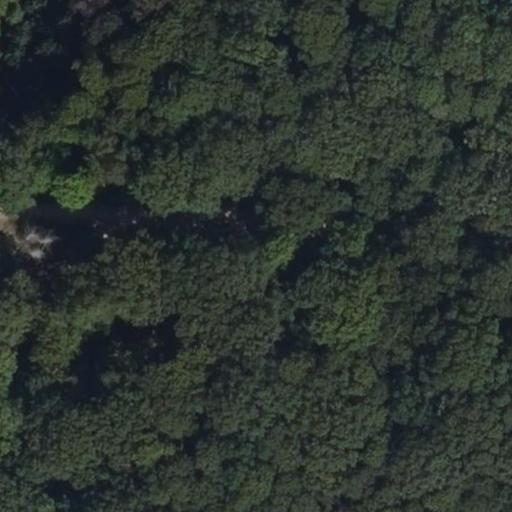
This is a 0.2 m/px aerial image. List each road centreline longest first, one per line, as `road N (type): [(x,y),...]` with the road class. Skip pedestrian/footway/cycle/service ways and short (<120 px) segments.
road 1 (track): [(154,204),(511,227)]
road 2 (track): [(39,511),(55,301)]
road 3 (track): [(0,196),(154,204)]
road 4 (track): [(154,204),(55,301)]
